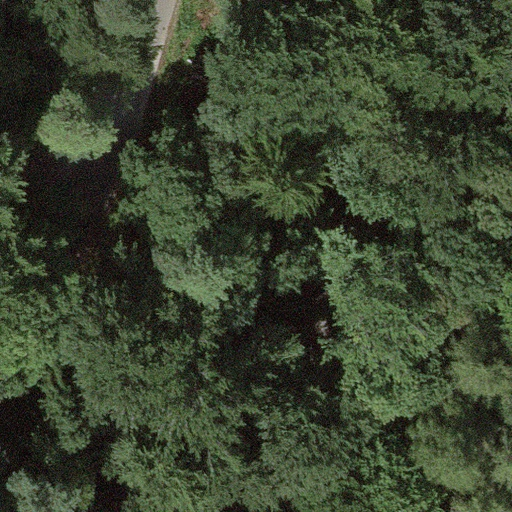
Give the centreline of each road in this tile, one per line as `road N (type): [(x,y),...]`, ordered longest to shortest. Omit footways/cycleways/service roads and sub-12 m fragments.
road 1 (residential): [(224,511),(310,335),(461,93),(511,27)]
road 2 (residential): [(156,0),(78,246),(0,337)]
road 3 (track): [(0,152),(123,118)]
